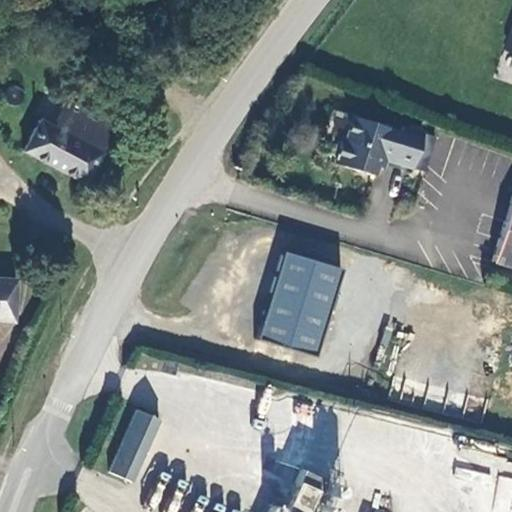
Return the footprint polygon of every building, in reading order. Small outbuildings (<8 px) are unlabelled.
[(488,7),(487,11),(479,35),(474,38),(469,57),(510,69),(511,64),(511,0),(484,0),(483,5),(488,7)] [(61,105),(45,134),(31,127),(18,153),(81,186),(110,130),(92,121),(89,127),(79,122),(82,116),(61,105)] [(409,183),(422,147),(400,140),(397,145),(347,130),(341,147),(335,153),(329,158),(328,162),(327,167),(327,172),(329,176),(371,190),(379,173),(409,183)] [(511,213),(492,276),(511,283),(511,213)] [(283,251),(257,337),(319,355),(345,269),(283,251)] [(0,291),(0,335),(7,336),(11,293),(0,291)] [(281,428),(295,400),(268,386),(254,414),(281,428)] [(148,435),(125,425),(98,488),(121,498),(148,435)] [(511,497),(511,476),(500,473),(494,492),(511,497)] [(300,511),(309,492),(290,484),(277,511),(300,511)]
